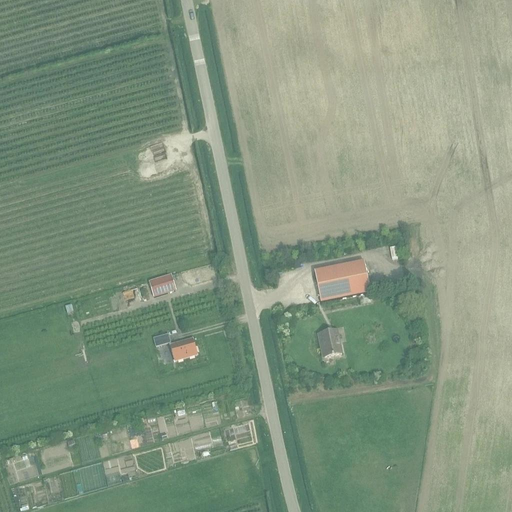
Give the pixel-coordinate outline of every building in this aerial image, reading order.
[(378,253),(381,278),(404,275),(401,250),(378,253)] [(321,304),(371,294),(364,262),(314,272),(321,304)] [(154,298),(176,291),(171,276),(149,283),(154,298)] [(137,284),(130,285),(132,296),(139,295),(137,284)] [(322,345),(324,358),(342,355),(337,331),(318,335),(320,345),(322,345)] [(170,344),(168,335),(154,339),(156,347),(170,344)] [(193,340),(171,346),(170,346),(175,362),(197,356),(193,340)] [(181,403),(172,406),(174,412),(183,409),(181,403)]
